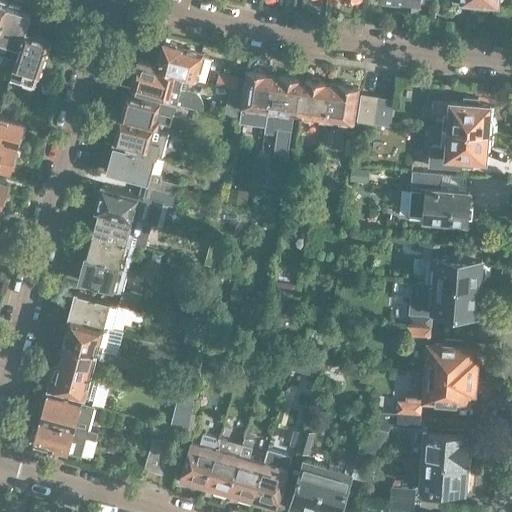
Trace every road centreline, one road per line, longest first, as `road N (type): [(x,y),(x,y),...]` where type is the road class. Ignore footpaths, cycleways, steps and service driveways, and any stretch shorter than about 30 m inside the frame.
road 1 (residential): [(0,396),(105,0)]
road 2 (residential): [(511,62),(257,28),(132,0)]
road 3 (residential): [(165,511),(0,463)]
